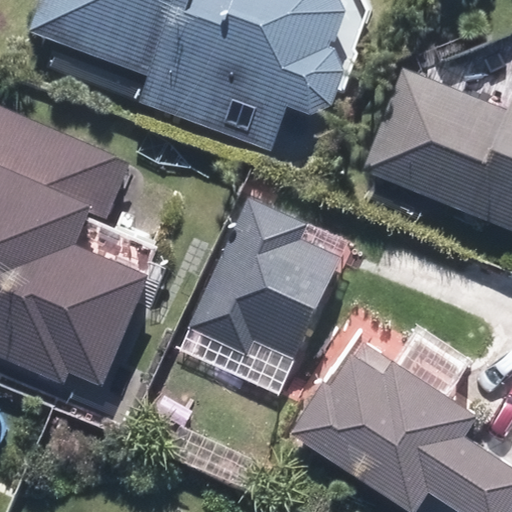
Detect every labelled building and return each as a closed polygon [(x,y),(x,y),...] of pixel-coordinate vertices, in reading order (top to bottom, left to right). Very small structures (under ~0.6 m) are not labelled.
[(363,21),(356,0),(44,0),(34,32),(140,64),(127,105),(283,152),(295,111),(332,123),(363,21)] [(511,108),(409,66),(366,168),(511,228),(511,108)] [(71,374),(106,389),(155,273),(87,244),(97,220),(109,225),(137,161),(0,102),(0,352),(68,382),(71,374)] [(311,210),(253,187),(196,328),(251,350),(255,341),(307,362),(353,250),(303,230),(311,210)] [(474,371),(422,333),(402,360),(364,333),(298,425),(418,511),(425,511),(440,492),(468,511),(511,511),(511,462),(477,437),(487,422),(454,398),(474,371)]
